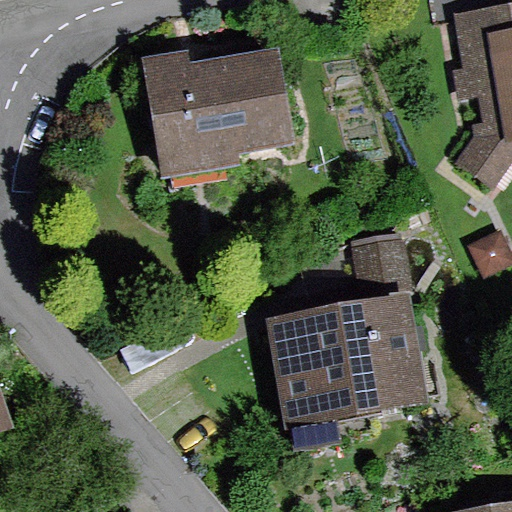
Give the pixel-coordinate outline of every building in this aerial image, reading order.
[(511,15),(453,25),(461,77),(453,79),(459,111),(478,107),(482,133),(470,135),(472,146),(455,171),(493,197),(511,169),(511,15)] [(289,167),(273,67),(189,81),(187,71),(141,78),(159,197),(238,185),(237,175),(289,167)] [(511,260),(500,238),(468,254),(483,284),(511,269),(511,260)] [(406,244),(350,252),(358,305),(414,297),(406,244)] [(408,319),(264,343),(287,474),(338,465),(333,441),(427,425),(408,319)] [(0,454),(16,449),(0,403),(0,454)]
